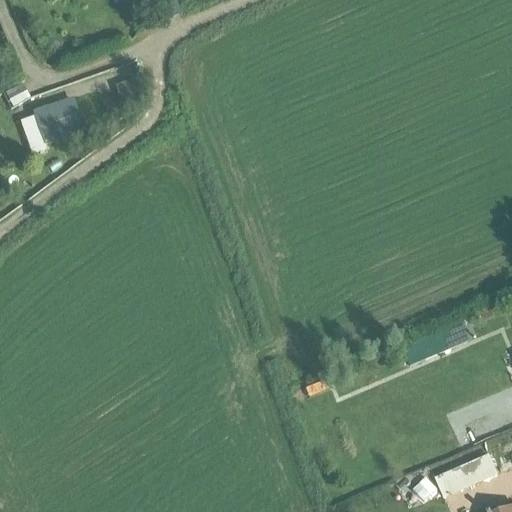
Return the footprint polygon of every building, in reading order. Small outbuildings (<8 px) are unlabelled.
[(169,0),(167,0),(150,9),(159,27),(178,17),(169,0)] [(136,77),(119,80),(122,102),(140,99),(136,77)] [(30,86),(11,89),(14,106),(33,102),(30,86)] [(46,110),(59,106),(70,102),(72,101),(68,91),(57,95),(42,100),(46,110)] [(9,92),(0,95),(0,111),(15,104),(9,92)] [(35,119),(44,147),(68,139),(81,134),(70,102),(46,110),(47,113),(34,117),(35,119)] [(35,119),(20,124),(32,159),(46,153),(44,147),(35,119)] [(47,155),(67,147),(71,146),(68,139),(44,147),(46,153),(47,155)] [(31,186),(24,177),(5,190),(12,200),(31,186)] [(485,326),(504,318),(499,307),(480,315),(485,326)] [(451,328),(436,334),(443,353),(458,347),(451,328)] [(408,363),(434,352),(427,335),(401,346),(408,363)] [(499,395),(480,402),(482,410),(502,404),(499,395)] [(489,458),(435,481),(445,502),(499,479),(489,458)]
